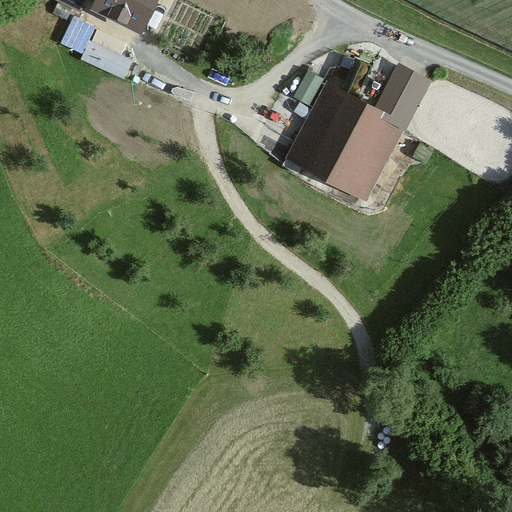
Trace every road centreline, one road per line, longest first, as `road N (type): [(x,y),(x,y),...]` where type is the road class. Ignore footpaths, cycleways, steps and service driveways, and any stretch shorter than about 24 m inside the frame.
road 1 (track): [(350,502),(368,441),(368,353),(338,297),(274,248),(223,178),(209,131),(211,97)]
road 2 (track): [(324,0),(367,29),(511,92)]
